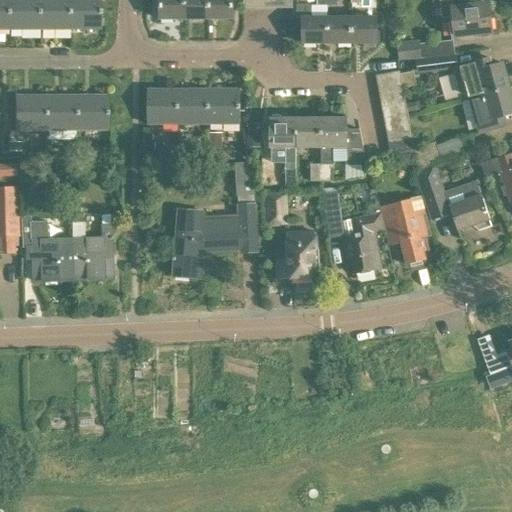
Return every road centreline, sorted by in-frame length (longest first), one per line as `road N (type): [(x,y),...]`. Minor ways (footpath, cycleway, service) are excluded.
road 1 (residential): [(0,338),(326,326),(446,303),(511,279)]
road 2 (residential): [(373,143),(367,103),(354,84),(284,78),(257,53),(130,53)]
road 3 (residential): [(130,53),(0,53)]
